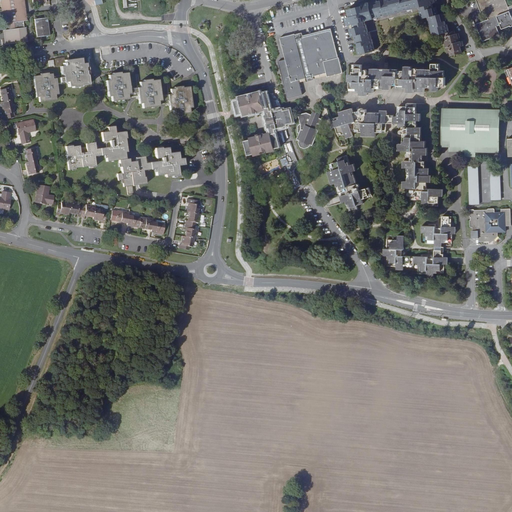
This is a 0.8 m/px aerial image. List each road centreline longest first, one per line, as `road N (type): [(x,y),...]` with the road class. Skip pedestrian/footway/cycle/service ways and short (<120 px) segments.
road 1 (secondary): [(0,455),(85,258)]
road 2 (secondary): [(214,240),(216,129),(184,38)]
road 3 (unclassified): [(370,295),(365,271),(312,199),(287,141)]
road 4 (secondary): [(247,281),(370,295)]
